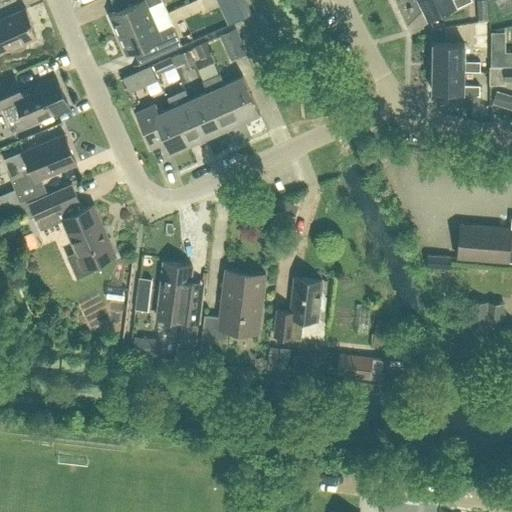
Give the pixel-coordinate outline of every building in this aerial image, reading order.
[(111,0),(115,10),(108,13),(117,33),(153,17),(147,5),(159,0),(111,0)] [(245,0),(217,0),(228,23),(251,12),(245,0)] [(419,0),(428,17),(455,4),(456,6),(469,0),(419,0)] [(0,18),(0,51),(36,36),(30,24),(33,23),(26,7),(0,18)] [(117,33),(126,53),(153,41),(158,54),(181,44),(172,23),(158,29),(153,17),(117,33)] [(495,32),(510,30),(509,18),(493,19),(495,32)] [(472,22),(472,47),(489,47),(489,22),(472,22)] [(220,35),(231,59),(247,52),(236,28),(220,35)] [(463,66),(463,70),(479,70),(480,60),(464,60),(464,42),(433,41),(432,66),(463,66)] [(188,48),(170,55),(175,65),(184,61),(186,67),(195,64),(188,48)] [(158,73),(175,65),(170,55),(153,62),(158,73)] [(505,80),(511,79),(511,69),(505,70),(505,66),(489,65),(489,84),(505,84),(505,80)] [(463,66),(432,66),(432,90),(455,91),(454,105),(479,105),(479,84),(463,84),(463,70),(463,66)] [(208,89),(207,90),(223,128),(241,120),(224,82),(220,73),(204,80),(208,89)] [(242,74),(224,82),(241,120),(259,112),(242,74)] [(69,105),(56,76),(21,91),(14,75),(0,80),(0,107),(16,100),(27,123),(69,105)] [(511,104),(511,87),(490,90),(491,107),(511,104)] [(172,105),(171,105),(188,143),(206,135),(189,98),(185,89),(168,96),(172,105)] [(206,135),(223,128),(207,90),(189,98),(206,135)] [(170,151),(188,143),(171,105),(162,110),(158,108),(155,102),(135,111),(151,146),(165,140),(170,151)] [(64,132),(22,150),(29,167),(23,169),(24,173),(12,178),(20,199),(44,189),(39,177),(76,162),(64,132)] [(93,203),(88,205),(82,208),(71,183),(29,202),(41,227),(62,218),(83,267),(115,253),(93,203)] [(511,215),(511,226),(460,222),(457,256),(511,260),(511,215)] [(189,279),(191,263),(164,260),(157,316),(181,320),(179,341),(195,343),(202,281),(189,279)] [(201,337),(226,340),(228,328),(258,331),(265,272),(225,267),(219,315),(204,313),(201,337)] [(317,319),(321,278),(294,275),(290,309),(277,308),(274,334),(300,337),(302,317),(317,319)] [(359,303),(362,317),(378,314),(375,300),(359,303)] [(469,300),(468,320),(503,322),(504,302),(469,300)] [(372,355),(339,351),(337,373),(370,377),(372,355)]
